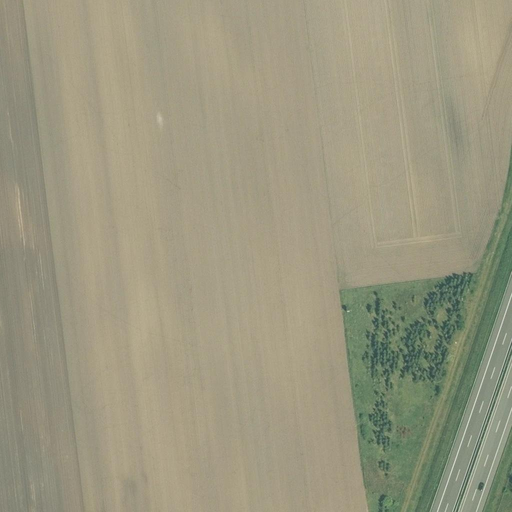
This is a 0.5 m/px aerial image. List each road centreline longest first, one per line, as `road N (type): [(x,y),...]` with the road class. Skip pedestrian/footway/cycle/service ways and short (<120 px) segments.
road 1 (motorway): [(511,318),(445,511)]
road 2 (motorway): [(469,511),(511,386)]
